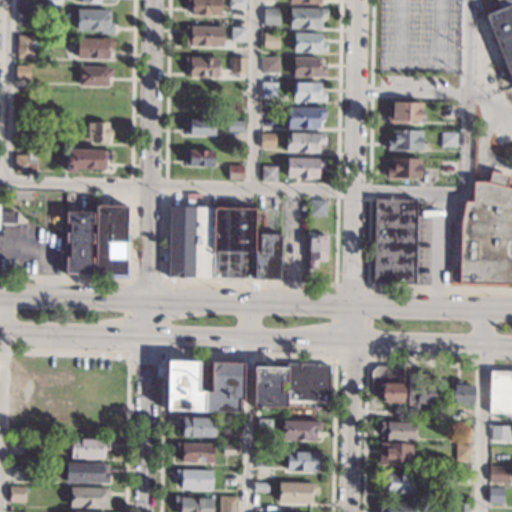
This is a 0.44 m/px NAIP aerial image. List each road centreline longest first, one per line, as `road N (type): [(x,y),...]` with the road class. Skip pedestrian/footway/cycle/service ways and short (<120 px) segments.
road 1 (primary): [(511,310),(0,294)]
road 2 (primary): [(149,341),(511,349)]
road 3 (residential): [(350,346),(353,0)]
road 4 (residential): [(149,341),(151,0)]
road 5 (residential): [(149,341),(145,511)]
road 6 (residential): [(347,511),(350,346)]
road 7 (primary): [(0,334),(149,341)]
